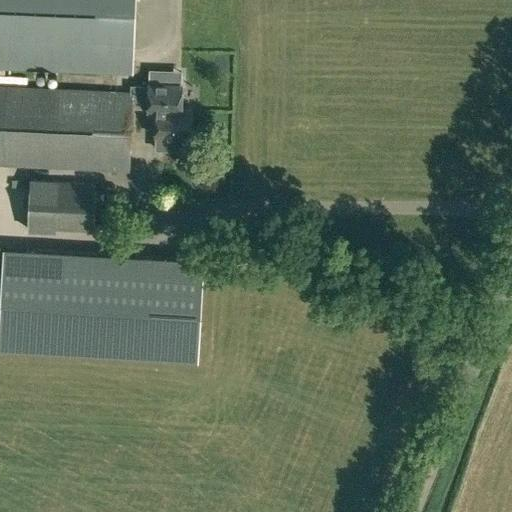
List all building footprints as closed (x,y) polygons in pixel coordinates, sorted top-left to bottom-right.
[(134,0),(0,0),(0,70),(132,75),(134,0)] [(147,94),(133,93),(132,106),(148,107),(148,109),(156,109),(155,134),(192,136),(193,110),(181,109),(182,86),(148,84),(147,94)] [(133,93),(0,86),(0,162),(129,169),(132,106),(133,93)] [(56,232),(56,227),(94,231),(96,182),(30,177),(27,230),(56,232)] [(204,259),(4,248),(0,329),(0,347),(199,358),(204,259)]
